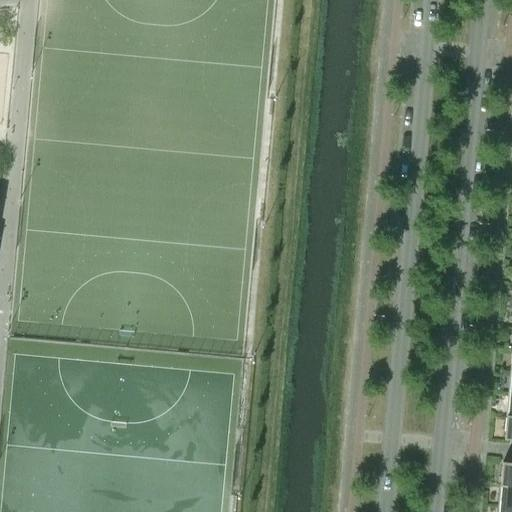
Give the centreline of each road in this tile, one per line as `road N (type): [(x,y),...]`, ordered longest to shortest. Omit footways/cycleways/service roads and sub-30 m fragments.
road 1 (tertiary): [(436,511),(481,0)]
road 2 (tertiary): [(431,0),(386,511)]
